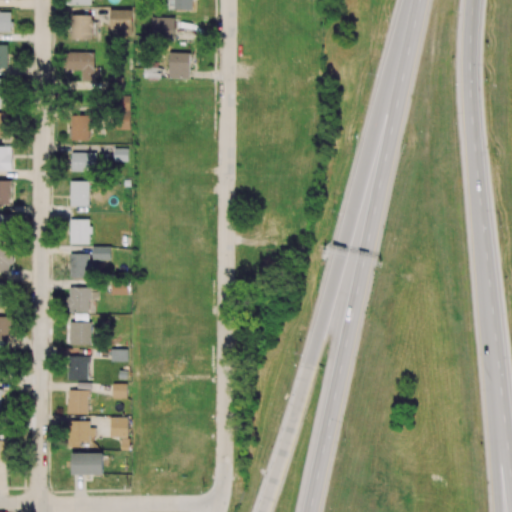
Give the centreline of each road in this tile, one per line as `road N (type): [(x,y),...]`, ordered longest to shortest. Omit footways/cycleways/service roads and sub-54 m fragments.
road 1 (motorway): [(414,0),(309,511)]
road 2 (residential): [(46,511),(38,485),(44,0)]
road 3 (residential): [(215,511),(223,476),(227,158)]
road 4 (residential): [(217,507),(0,504)]
road 5 (residential): [(227,158),(229,0)]
